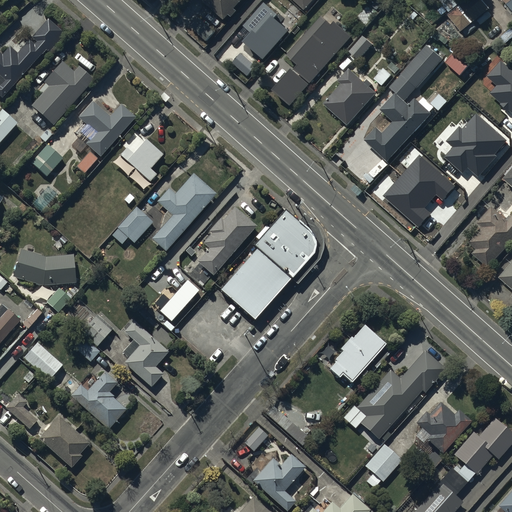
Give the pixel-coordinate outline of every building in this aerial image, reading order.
[(204,0),(203,1),(225,21),(230,16),(232,18),(248,0),(204,0)] [(286,17),(267,0),(264,0),(239,29),(242,31),(246,27),(252,32),(244,41),(265,60),(290,32),(280,23),(286,17)] [(291,0),(306,12),(316,0),(291,0)] [(481,0),(471,0),(450,18),(463,35),(492,12),(481,0)] [(323,17),(287,55),(297,63),(272,89),(289,106),(347,45),(349,47),(360,36),(350,27),(346,31),(336,21),(331,26),(323,17)] [(214,30),(200,18),(191,27),(205,40),(214,30)] [(0,98),(1,99),(2,98),(46,51),(48,54),(65,35),(48,19),(31,38),(36,42),(34,45),(29,41),(17,54),(10,47),(2,55),(0,53),(0,98)] [(364,36),(349,52),(358,60),(373,45),(364,36)] [(397,93),(381,109),(394,122),(382,133),(376,127),(364,139),(387,162),(432,114),(431,113),(435,108),(424,97),(419,102),(416,99),(410,106),(405,101),(443,59),(427,45),(390,87),(397,93)] [(257,66),(241,53),(232,63),(248,77),(257,66)] [(492,61),(471,84),(489,99),(509,76),(492,61)] [(48,87),(31,106),(53,127),(94,81),(78,67),(73,73),(62,63),(43,83),(48,87)] [(337,81),(341,84),(323,104),(347,126),(377,93),(369,87),(373,83),(368,78),(364,82),(349,68),(337,81)] [(92,102),(77,118),(86,126),(78,134),(87,142),(85,145),(100,158),(136,118),(121,105),(110,118),(92,102)] [(443,136),(439,140),(456,155),(453,158),(468,171),(481,156),(484,159),(505,135),(502,132),(510,124),(492,108),(486,116),(472,105),(454,126),(452,124),(442,135),(443,136)] [(0,142),(17,124),(1,110),(0,110),(0,142)] [(119,155),(149,182),(156,175),(150,169),(163,155),(145,140),(133,154),(125,148),(119,155)] [(46,145),(31,163),(47,177),(62,159),(46,145)] [(511,169),(503,179),(511,186),(511,169)] [(161,228),(151,239),(165,252),(216,195),(193,174),(175,194),(168,189),(156,202),(167,212),(167,213),(166,213),(165,214),(165,215),(164,215),(164,216),(163,216),(163,217),(162,218),(162,219),(161,220),(161,221),(161,222),(161,223),(160,223),(160,224),(160,225),(160,226),(160,227),(161,228)] [(322,229),(291,203),(214,291),(253,326),(324,246),(322,229)] [(511,212),(506,219),(492,206),(478,223),(482,226),(468,242),(476,250),(473,254),(489,268),(511,241),(511,212)] [(117,229),(111,236),(121,245),(127,238),(134,244),(153,223),(136,207),(116,229),(117,229)] [(208,249),(197,262),(212,277),(256,227),(234,208),(223,221),(220,219),(208,232),(210,235),(202,244),(208,249)] [(167,255),(183,269),(197,253),(181,239),(167,255)] [(19,249),(12,278),(43,287),(75,284),(74,255),(45,257),(19,249)] [(511,262),(499,277),(511,288),(511,295),(511,296),(511,297),(511,262)] [(71,299),(59,288),(46,303),(59,314),(71,299)] [(165,298),(154,310),(167,323),(179,310),(165,298)] [(0,306),(0,343),(20,322),(1,305),(0,306)] [(31,313),(22,323),(28,329),(41,314),(36,309),(32,314),(31,313)] [(81,333),(97,347),(112,330),(96,316),(81,333)] [(133,321),(123,332),(133,341),(122,353),(128,358),(123,364),(151,388),(163,374),(155,367),(168,352),(133,321)] [(336,362),(329,369),(339,379),(342,375),(351,384),(360,374),(363,377),(367,372),(364,370),(385,345),(364,326),(352,339),(350,338),(340,349),(342,352),(334,360),(336,362)] [(68,343),(90,363),(100,352),(78,332),(68,343)] [(37,343),(22,359),(48,382),(63,366),(37,343)] [(400,379),(390,370),(356,408),(366,417),(360,424),(378,440),(421,391),(424,394),(446,370),(425,351),(400,379)] [(80,385),(70,397),(108,431),(126,410),(113,398),(114,397),(109,393),(118,383),(104,371),(87,391),(80,385)] [(18,394),(5,408),(29,430),(37,421),(23,407),(27,403),(18,394)] [(429,415),(426,412),(415,424),(429,436),(426,440),(442,454),(471,422),(458,410),(453,415),(440,403),(429,415)] [(309,438),(273,406),(266,414),(302,446),(309,438)] [(39,437),(38,439),(71,469),(81,457),(79,455),(89,444),(59,416),(43,434),(39,431),(36,434),(39,437)] [(437,486),(413,511),(454,511),(462,503),(455,496),(474,474),(476,475),(492,456),(498,460),(511,443),(511,434),(494,419),(478,437),(472,432),(452,455),(464,466),(460,470),(456,466),(452,469),(451,468),(435,484),(437,486)] [(258,428),(244,444),(254,452),(268,436),(258,428)] [(383,445),(364,467),(373,474),(366,482),(374,489),(381,481),(382,483),(402,461),(383,445)] [(272,459),(252,482),(285,511),(286,511),(296,502),(284,491),(305,468),(291,455),(281,467),(272,459)] [(511,511),(511,492),(500,506),(506,511),(511,511)] [(308,511),(372,511),(352,494),(340,509),(331,501),(321,511),(316,511),(312,508),(308,511)] [(267,511),(252,499),(240,511),(235,511),(228,506),(223,511),(222,511),(220,510),(217,511),(267,511)]
